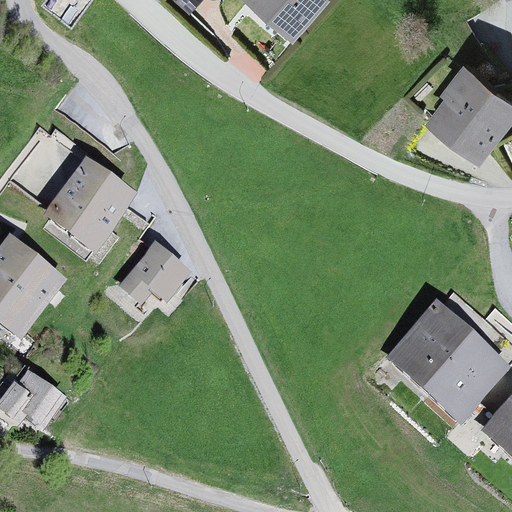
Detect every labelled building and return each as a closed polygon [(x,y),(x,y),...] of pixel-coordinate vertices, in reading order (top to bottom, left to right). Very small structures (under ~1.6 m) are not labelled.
[(327,0),(240,0),(239,1),(290,44),(327,0)] [(511,87),(481,65),(438,124),(491,163),(511,134),(511,87)] [(146,207),(97,166),(50,224),(99,264),(146,207)] [(76,288),(18,243),(0,266),(0,331),(26,351),(76,288)] [(200,282),(163,250),(124,294),(145,312),(157,298),(174,312),(200,282)] [(510,377),(436,309),(386,363),(460,431),(510,377)] [(72,402),(25,371),(0,409),(0,423),(40,450),(72,402)] [(511,396),(483,430),(511,454),(511,396)]
